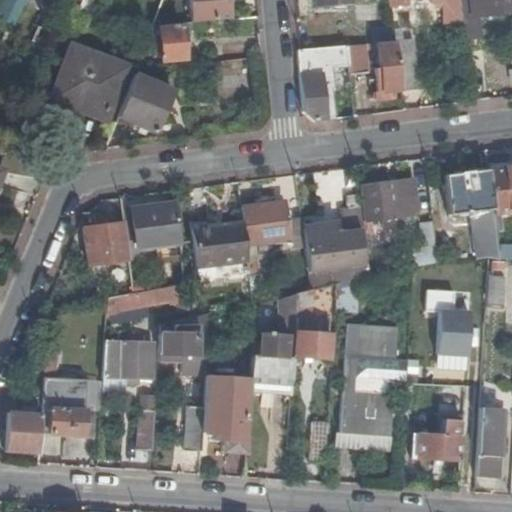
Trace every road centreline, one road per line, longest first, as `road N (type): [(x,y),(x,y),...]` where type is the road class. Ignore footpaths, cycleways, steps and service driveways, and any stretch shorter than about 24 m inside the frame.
road 1 (tertiary): [(0,481),(421,511)]
road 2 (residential): [(289,150),(71,179),(0,347)]
road 3 (residential): [(511,121),(289,150)]
road 4 (residential): [(289,150),(276,0)]
